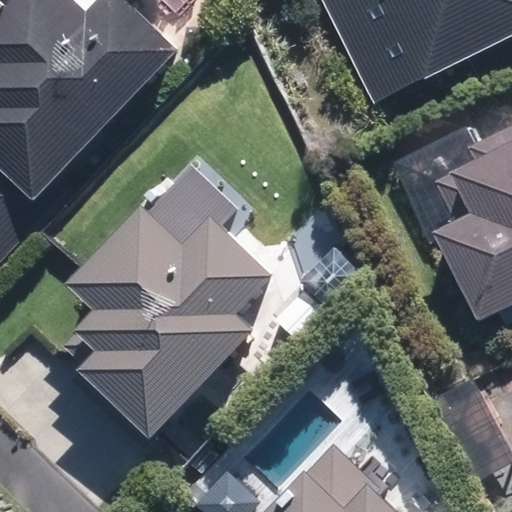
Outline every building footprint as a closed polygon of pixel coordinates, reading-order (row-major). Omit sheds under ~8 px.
[(0,280),(221,52),(167,0),(142,0),(129,15),(112,0),(39,0),(0,41),(0,54),(10,64),(0,74),(0,103),(7,111),(0,117),(0,131),(3,134),(0,137),(0,280)] [(511,0),(345,0),(395,107),(511,54),(511,0)] [(511,136),(492,146),(499,161),(458,181),(482,230),(475,233),(511,310),(511,136)] [(231,248),(191,207),(110,286),(134,310),(119,327),(113,321),(89,345),(106,363),(89,380),(161,448),(178,430),(186,438),(296,332),(281,317),(320,278),(260,217),(231,248)] [(345,317),(322,292),(294,320),(316,344),(345,317)] [(12,357),(0,369),(0,401),(32,435),(61,407),(12,357)] [(402,489),(355,444),(289,511),(435,511),(406,483),(402,489)]
